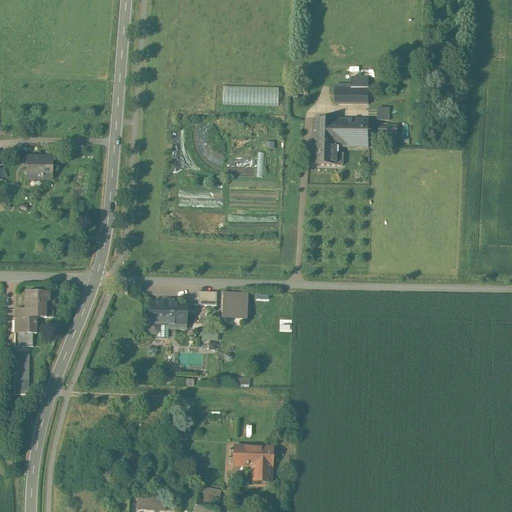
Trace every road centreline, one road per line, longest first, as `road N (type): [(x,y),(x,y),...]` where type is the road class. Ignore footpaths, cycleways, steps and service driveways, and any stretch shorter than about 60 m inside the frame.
road 1 (residential): [(96,279),(511,289)]
road 2 (secondary): [(125,0),(96,279)]
road 3 (secondary): [(96,279),(46,404),(30,511)]
